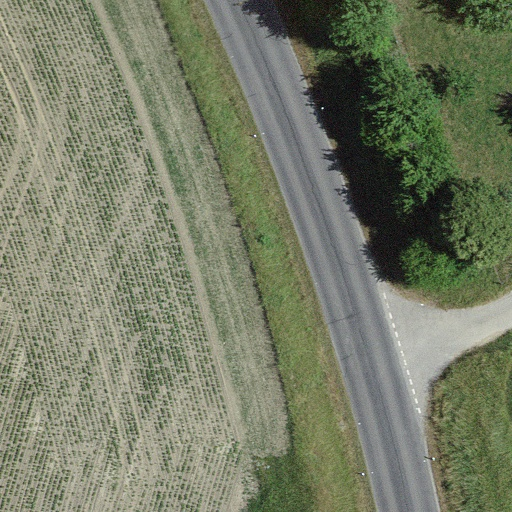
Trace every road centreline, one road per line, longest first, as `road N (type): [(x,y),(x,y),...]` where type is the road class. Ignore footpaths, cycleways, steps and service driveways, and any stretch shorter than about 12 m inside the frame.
road 1 (tertiary): [(407,511),(321,200),(239,0)]
road 2 (track): [(374,370),(511,312)]
